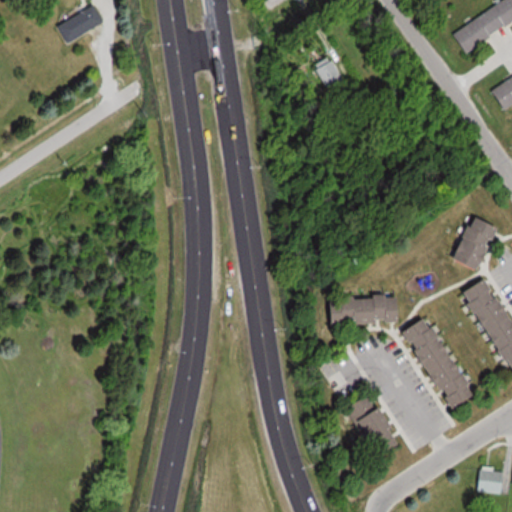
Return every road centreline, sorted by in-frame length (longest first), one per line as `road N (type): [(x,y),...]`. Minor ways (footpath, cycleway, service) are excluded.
road 1 (secondary): [(304,511),(273,419),(208,0)]
road 2 (secondary): [(170,0),(201,231),(196,335),(163,511)]
road 3 (residential): [(511,179),(391,0)]
road 4 (residential): [(373,511),(384,494),(511,410)]
road 5 (residential): [(0,176),(122,93)]
